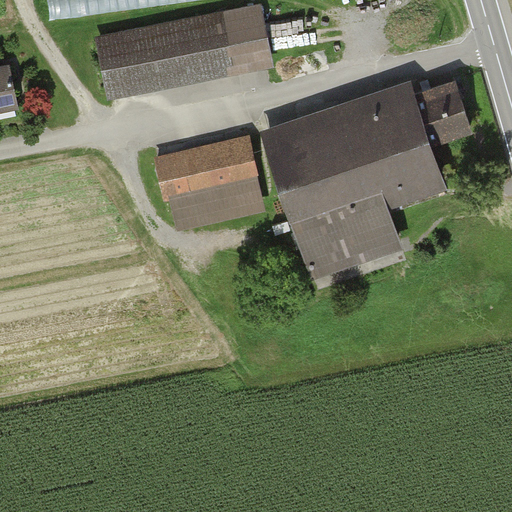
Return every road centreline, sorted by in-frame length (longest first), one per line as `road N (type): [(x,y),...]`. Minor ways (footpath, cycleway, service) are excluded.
road 1 (residential): [(495,46),(0,156)]
road 2 (unknown): [(125,132),(146,207),(163,228),(192,243),(251,250),(328,286),(382,275),(467,209),(511,198)]
